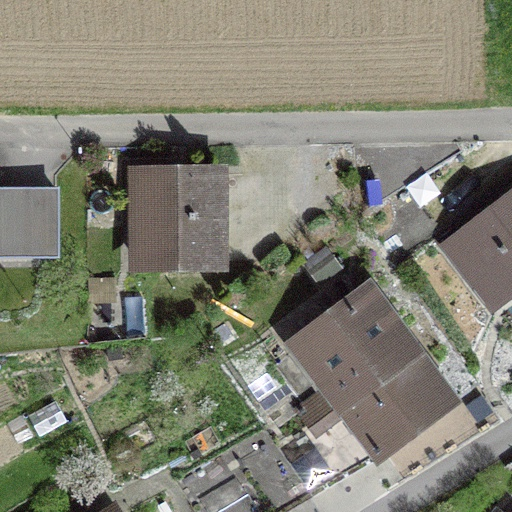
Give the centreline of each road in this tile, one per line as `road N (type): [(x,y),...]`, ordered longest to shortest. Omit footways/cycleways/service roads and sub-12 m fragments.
road 1 (residential): [(511,120),(0,130)]
road 2 (residential): [(511,433),(386,511)]
